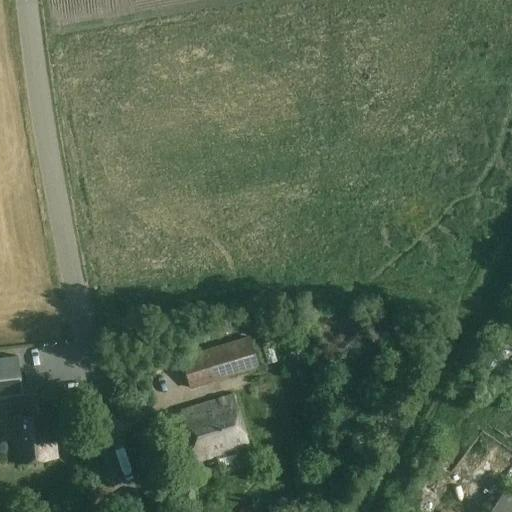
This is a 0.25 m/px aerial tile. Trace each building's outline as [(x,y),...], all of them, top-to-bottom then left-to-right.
[(259,368),(250,339),(181,360),(190,389),(259,368)] [(21,359),(0,361),(0,399),(25,397),(21,359)] [(511,390),(486,423),(510,442),(511,439),(511,390)] [(249,446),(234,396),(181,413),(196,463),(249,446)] [(47,445),(44,414),(11,417),(16,464),(56,460),(55,444),(47,445)] [(511,511),(511,485),(510,484),(490,511),(511,511)]
